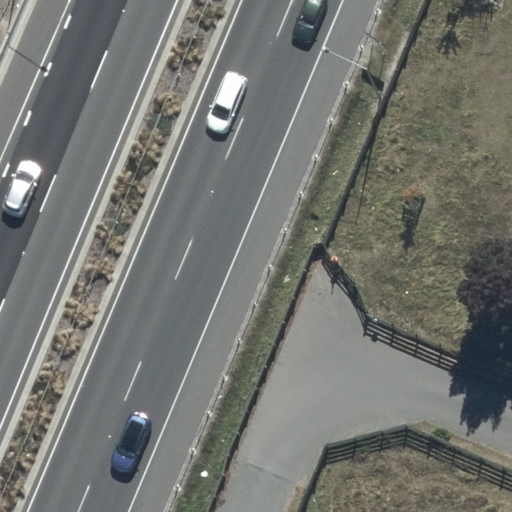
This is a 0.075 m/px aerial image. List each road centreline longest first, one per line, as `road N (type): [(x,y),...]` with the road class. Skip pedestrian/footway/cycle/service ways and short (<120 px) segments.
road 1 (trunk): [(294,0),(81,511)]
road 2 (trunk): [(0,278),(116,0)]
